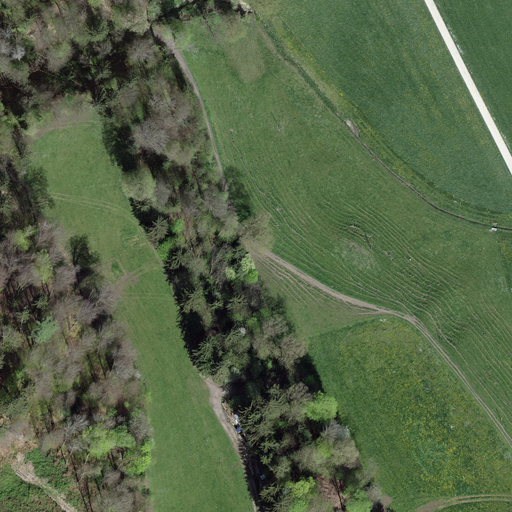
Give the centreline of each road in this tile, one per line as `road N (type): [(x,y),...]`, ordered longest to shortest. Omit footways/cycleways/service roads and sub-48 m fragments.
road 1 (track): [(384,511),(271,317),(199,95),(170,41),(137,26),(143,0)]
road 2 (track): [(511,167),(428,0)]
road 3 (track): [(314,511),(239,395),(218,390)]
